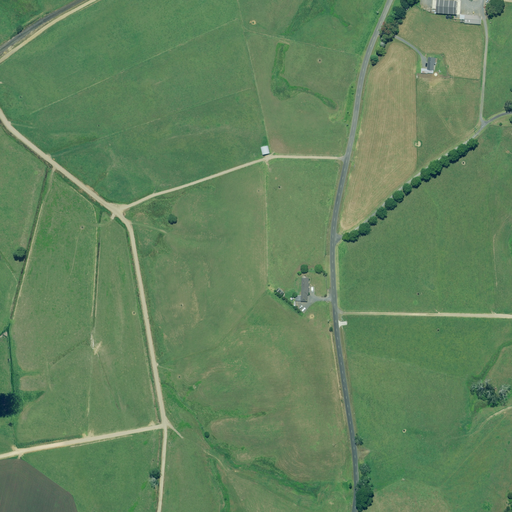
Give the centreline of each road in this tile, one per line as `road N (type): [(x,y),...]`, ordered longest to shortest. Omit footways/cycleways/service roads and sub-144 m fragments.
road 1 (unclassified): [(354,511),(332,235),(364,59),(390,0)]
road 2 (track): [(332,235),(354,228),(490,118),(511,109)]
